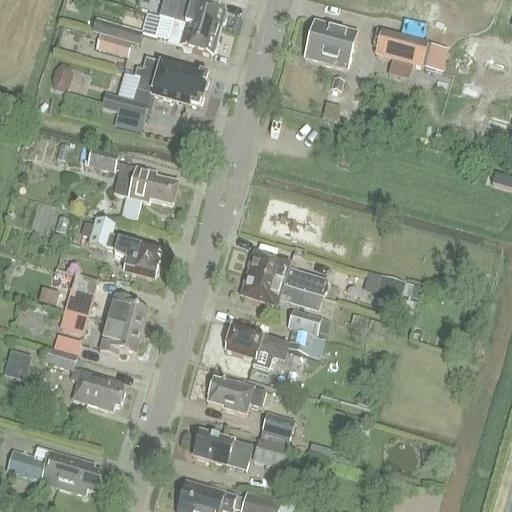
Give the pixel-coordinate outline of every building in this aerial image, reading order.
[(227,21),(224,19),(225,16),(192,6),(191,8),(180,5),(177,16),(183,18),(180,27),(198,32),(200,26),(221,32),(221,30),(225,28),(227,21)] [(198,32),(180,27),(164,22),(158,40),(169,43),(168,45),(179,49),(179,51),(212,61),(213,57),(216,57),(219,49),(216,47),(221,32),(200,26),(198,32)] [(116,43),(119,30),(96,24),(92,37),(116,43)] [(347,74),(358,37),(314,25),(303,62),(347,74)] [(428,47),(383,35),(376,60),(394,64),(390,80),(409,85),(413,69),(422,72),(428,47)] [(116,44),(99,40),(96,54),(127,63),(131,48),(116,44)] [(137,73),(135,77),(203,96),(204,93),(206,93),(209,84),(207,83),(208,79),(161,66),(161,67),(146,62),(142,74),(137,73)] [(52,84),(54,94),(64,97),(70,89),(72,81),(71,72),(62,68),(55,76),(52,84)] [(203,96),(135,77),(134,80),(140,82),(136,94),(151,98),(151,99),(198,113),(200,109),(202,110),(204,100),(202,100),(203,96)] [(344,97),(347,87),(337,84),(334,94),(344,97)] [(107,97),(103,113),(139,122),(143,106),(107,97)] [(88,171),(116,178),(116,175),(118,168),(120,159),(93,153),(88,171)] [(156,182),(157,178),(118,168),(116,175),(119,176),(118,181),(113,199),(126,202),(121,222),(137,226),(142,206),(149,208),(150,204),(172,210),(178,188),(156,182)] [(492,191),(511,196),(511,184),(495,180),(492,191)] [(123,276),(129,278),(154,285),(163,254),(138,247),(137,248),(111,240),(114,229),(95,223),(88,248),(107,254),(108,253),(119,256),(117,263),(125,266),(123,276)] [(48,251),(39,249),(38,257),(46,259),(48,251)] [(247,279),(324,302),(329,286),(288,273),(290,268),(254,257),(251,266),(249,267),(247,272),(249,275),(247,279)] [(100,285),(75,278),(74,283),(67,281),(64,291),(71,293),(71,296),(65,316),(74,318),(90,323),(100,285)] [(289,308),(297,311),(319,318),(324,302),(247,279),(246,284),(244,285),(242,289),(244,291),(241,301),(276,312),(280,299),(291,302),(289,308)] [(381,279),(374,302),(399,309),(405,286),(381,279)] [(115,299),(107,327),(141,337),(148,314),(132,310),(134,304),(115,299)] [(294,315),(289,331),(319,341),(321,337),(327,339),(331,326),(294,315)] [(85,340),(90,323),(74,318),(69,335),(85,340)] [(352,328),(378,336),(381,327),(356,319),(352,328)] [(141,337),(107,327),(99,355),(118,360),(119,355),(135,359),(141,337)] [(224,348),(225,351),(224,355),(255,364),(254,369),(269,374),(272,363),(285,367),(289,355),(309,361),(315,342),(295,335),(291,348),(263,340),(263,339),(232,329),(228,341),(226,342),(224,348)] [(58,339),(54,354),(77,361),(82,346),(58,339)] [(114,410),(120,412),(125,394),(119,392),(121,387),(80,375),(73,373),(77,362),(46,353),(42,366),(73,375),(70,383),(78,385),(73,403),(113,415),(114,410)] [(9,359),(3,378),(26,385),(32,366),(9,359)] [(248,409),(260,412),(265,397),(253,393),(222,384),(221,386),(214,384),(209,401),(208,407),(223,411),(222,413),(245,419),(248,409)] [(261,438),(290,446),(295,426),(267,418),(261,438)] [(229,461),(248,466),(253,451),(234,446),(234,445),(199,435),(192,461),(227,470),(229,461)] [(253,466),(281,474),(287,453),(259,445),(253,466)] [(437,455),(421,456),(422,469),(438,468),(437,455)] [(49,456),(46,466),(12,456),(6,477),(40,486),(40,487),(86,501),(88,494),(96,496),(101,479),(93,476),(95,470),(49,456)] [(233,511),(236,501),(185,487),(177,511),(233,511)] [(248,498),(243,511),(282,511),(284,508),(248,498)]
